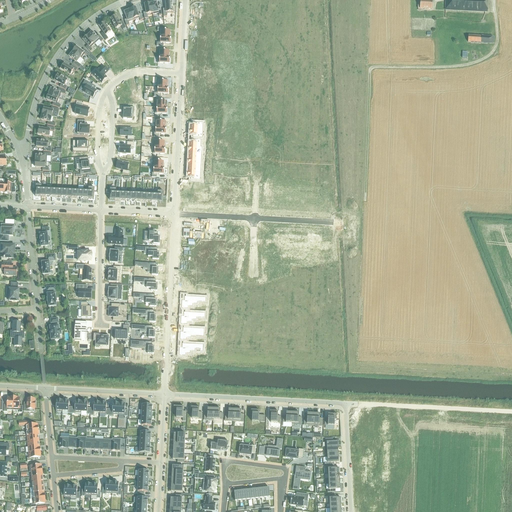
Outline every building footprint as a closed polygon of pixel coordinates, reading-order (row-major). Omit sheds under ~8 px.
[(166,9),(163,9),(164,17),(167,17),(167,14),(173,14),(172,9),(172,6),(172,0),(167,1),(167,2),(166,2),(166,9)] [(418,9),(432,9),(432,0),(424,0),(420,0),(420,6),(418,6),(418,9)] [(445,0),(445,10),(487,12),(487,0),(445,0)] [(197,6),(196,13),(202,13),(202,16),(205,16),(206,10),(203,10),(204,2),(202,2),(202,1),(197,1),(197,6)] [(155,2),(150,3),(153,14),(153,15),(158,14),(159,16),(162,16),(161,9),(158,10),(156,3),(155,3),(155,2)] [(146,13),(143,13),(145,19),(148,19),(147,15),(153,14),(150,3),(146,4),(146,5),(145,6),(146,13)] [(208,10),(207,16),(210,17),(210,14),(216,15),(218,4),(214,3),(214,4),(212,3),(211,11),(208,10)] [(218,4),(216,15),(222,17),(221,19),(224,20),(225,16),(226,13),(223,13),(224,6),(222,5),(223,5),(218,4)] [(227,14),(226,20),(229,21),(229,18),(235,20),(238,9),(234,7),(234,8),(232,8),(230,15),(227,14)] [(134,8),(130,9),(134,21),(139,19),(140,21),(143,20),(141,14),(138,15),(136,8),(134,9),(134,8)] [(127,19),(124,20),(126,26),(130,25),(129,23),(134,21),(130,9),(126,11),(126,12),(124,12),(127,19)] [(238,9),(235,20),(240,22),(239,26),(242,27),(245,19),(242,18),(244,11),(242,11),(243,10),(238,9)] [(246,20),(244,26),(247,27),(248,26),(253,28),(256,21),(258,16),(254,14),(253,15),(252,14),(249,21),(246,20)] [(114,16),(110,19),(113,23),(116,29),(121,26),(123,30),(126,28),(122,21),(120,23),(116,16),(115,17),(114,16)] [(264,24),(261,30),(266,32),(265,35),(268,36),(271,30),(268,29),(271,23),(270,22),(270,21),(266,19),(263,24),(264,24)] [(101,25),(99,26),(103,32),(101,34),(105,41),(108,39),(106,35),(111,32),(107,27),(104,22),(100,25),(101,25)] [(272,31),(270,37),(272,38),(274,36),(279,39),(284,28),(280,26),(280,27),(278,26),(275,32),(272,31)] [(158,28),(157,32),(159,32),(159,37),(171,38),(171,33),(170,33),(170,32),(168,31),(165,31),(165,29),(165,28),(161,28),(158,28)] [(284,28),(279,39),(284,41),(282,44),(285,45),(288,40),(286,38),(289,32),(288,31),(288,30),(284,28)] [(90,33),(87,35),(95,44),(99,40),(101,42),(103,40),(99,35),(97,37),(92,32),(91,33),(90,33)] [(84,39),(83,40),(88,45),(86,47),(90,52),(92,50),(91,48),(95,44),(87,35),(84,38),(84,39)] [(290,40),(286,46),(289,47),(291,45),(295,48),(302,38),(298,36),(297,37),(296,36),(292,42),(290,40)] [(468,42),(493,44),(494,37),(468,36),(468,42)] [(157,43),(157,47),(163,47),(163,45),(163,44),(171,44),(171,41),(171,38),(159,37),(159,43),(157,43)] [(302,38),(295,48),(300,51),(299,53),(302,55),(305,50),(302,48),(306,42),(305,41),(305,40),(302,38)] [(75,48),(72,51),(80,58),(81,59),(85,54),(88,57),(90,54),(84,49),(82,52),(76,47),(75,49),(75,48)] [(134,50),(134,58),(135,58),(135,63),(141,64),(142,54),(145,54),(145,47),(142,47),(141,51),(134,50)] [(306,51),(303,56),(306,58),(307,56),(312,59),(315,54),(316,54),(319,49),(315,47),(314,47),(313,47),(309,53),(306,51)] [(70,55),(69,57),(75,61),(73,64),(79,68),(81,66),(77,62),(80,58),(72,51),(69,55),(70,55)] [(117,56),(112,57),(115,70),(123,68),(122,63),(125,62),(122,51),(116,53),(117,56)] [(194,62),(194,66),(197,66),(196,69),(206,70),(206,62),(194,62)] [(63,65),(60,69),(65,72),(70,75),(73,70),(76,72),(78,69),(72,65),(70,68),(64,64),(63,66),(63,65)] [(99,69),(93,75),(101,84),(107,78),(104,75),(108,71),(104,67),(100,71),(99,69)] [(57,75),(55,79),(56,79),(55,81),(61,84),(60,87),(65,90),(67,87),(65,86),(67,80),(62,77),(57,75)] [(157,82),(156,88),(168,88),(168,84),(168,82),(165,82),(162,82),(162,80),(162,79),(160,79),(157,78),(157,82)] [(85,81),(81,87),(85,89),(83,92),(93,98),(97,91),(90,87),(92,85),(85,81)] [(135,81),(135,86),(139,86),(138,95),(143,95),(143,82),(135,81)] [(154,93),(154,97),(161,98),(161,94),(168,95),(168,88),(156,88),(156,93),(154,93)] [(50,90),(48,94),(59,98),(61,93),(65,95),(66,92),(59,89),(58,91),(51,89),(50,90)] [(48,94),(46,98),(47,98),(47,100),(53,103),(52,105),(60,108),(61,105),(57,104),(59,98),(48,94)] [(77,106),(75,114),(87,117),(90,109),(82,107),(83,104),(77,102),(76,106),(77,106)] [(43,110),(42,114),(52,117),(53,117),(55,112),(58,113),(59,109),(52,107),(51,110),(44,109),(44,110),(43,110)] [(123,107),(122,112),(123,112),(123,119),(131,120),(132,114),(134,114),(134,107),(123,107)] [(191,113),(191,117),(194,117),(194,121),(203,121),(204,114),(191,113)] [(42,114),(41,118),(41,119),(41,120),(48,122),(47,125),(55,127),(56,124),(50,122),(52,117),(42,114)] [(155,119),(154,128),(166,128),(166,124),(166,122),(162,122),(160,122),(160,121),(160,119),(155,119)] [(78,122),(77,134),(81,134),(84,134),(84,135),(89,136),(89,131),(90,131),(90,130),(89,130),(89,126),(86,126),(86,121),(78,121),(78,122)] [(38,130),(37,135),(43,136),(43,135),(49,136),(50,131),(54,131),(55,128),(47,127),(46,130),(39,128),(39,130),(38,130)] [(121,128),(120,136),(127,136),(127,140),(134,140),(134,136),(132,136),(132,129),(121,128)] [(154,128),(154,138),(159,138),(159,134),(163,135),(166,135),(166,132),(166,128),(154,128)] [(190,130),(190,134),(193,135),(193,138),(202,138),(203,131),(190,130)] [(37,141),(36,145),(37,146),(37,147),(44,148),(43,151),(51,152),(52,149),(48,148),(48,142),(42,142),(42,141),(37,141)] [(78,141),(73,141),(73,146),(77,146),(77,153),(88,153),(88,149),(89,149),(89,143),(88,143),(87,143),(78,142),(78,141)] [(120,146),(119,154),(123,154),(123,155),(126,155),(126,154),(131,154),(131,147),(134,147),(134,143),(127,142),(127,146),(120,146)] [(35,157),(35,162),(47,162),(47,156),(51,157),(51,153),(43,153),(43,156),(36,156),(36,157),(35,157)] [(87,158),(76,159),(77,164),(79,164),(80,171),(80,174),(92,175),(91,169),(90,169),(89,162),(88,162),(88,158),(87,158)] [(153,159),(152,168),(164,169),(164,168),(164,164),(164,162),(158,162),(158,159),(153,159)] [(118,161),(116,169),(121,170),(123,170),(122,174),(129,175),(130,172),(127,171),(129,164),(118,161)] [(35,162),(35,166),(35,168),(43,168),(42,171),(49,171),(49,168),(46,168),(47,162),(35,162)] [(152,168),(152,178),(157,178),(157,174),(164,175),(164,172),(164,169),(152,168)] [(188,173),(188,176),(188,177),(191,177),(191,180),(200,180),(201,173),(188,172),(188,173)] [(5,183),(4,192),(4,194),(9,194),(9,193),(12,193),(15,193),(16,184),(5,183)] [(441,208),(441,218),(450,218),(450,213),(447,213),(447,209),(441,208)] [(13,236),(13,229),(14,229),(15,225),(2,224),(1,230),(0,229),(0,241),(9,242),(9,236),(13,236)] [(43,234),(40,234),(41,247),(49,246),(48,242),(50,242),(50,237),(48,237),(47,231),(49,231),(49,227),(42,228),(43,232),(43,234)] [(145,233),(145,239),(148,239),(149,239),(149,240),(149,241),(152,242),(153,242),(154,242),(153,244),(157,244),(158,245),(159,237),(158,237),(158,233),(154,232),(154,230),(149,230),(149,232),(145,232),(145,233)] [(89,231),(80,231),(80,243),(89,243),(89,238),(89,235),(89,231)] [(109,236),(109,245),(123,245),(123,237),(122,237),(123,231),(115,231),(115,236),(109,236)] [(185,238),(185,246),(186,246),(188,246),(191,246),(191,244),(192,244),(196,244),(196,242),(196,241),(197,241),(200,242),(201,236),(201,235),(196,235),(196,233),(192,232),(191,234),(188,234),(188,235),(188,238),(187,238),(185,238)] [(226,236),(225,247),(232,247),(232,243),(238,244),(238,237),(232,237),(232,236),(226,236)] [(276,240),(269,240),(270,246),(276,246),(276,249),(282,249),(282,238),(276,238),(276,240)] [(15,251),(15,246),(1,245),(1,250),(4,250),(4,253),(1,253),(1,258),(4,258),(5,258),(13,259),(13,251),(15,251)] [(136,247),(136,252),(144,252),(144,253),(144,254),(147,255),(148,255),(148,257),(152,257),(153,257),(153,258),(153,260),(156,260),(158,260),(158,253),(157,252),(157,248),(136,247)] [(109,258),(109,259),(110,259),(110,263),(109,263),(110,263),(118,264),(121,264),(122,256),(118,256),(119,252),(122,252),(122,248),(114,248),(114,251),(111,251),(110,251),(110,255),(110,256),(110,258),(109,258)] [(224,249),(223,254),(225,254),(224,259),(238,260),(238,254),(233,253),(233,250),(224,249)] [(184,254),(184,262),(185,262),(187,262),(190,262),(190,260),(190,259),(191,259),(195,260),(195,258),(195,257),(196,257),(199,257),(200,255),(208,255),(208,251),(187,250),(187,254),(186,254),(184,254)] [(82,253),(78,253),(78,262),(91,262),(91,260),(92,260),(92,255),(91,255),(91,253),(87,253),(87,252),(82,252),(82,253)] [(275,256),(269,256),(270,262),(283,261),(283,256),(284,256),(284,252),(275,252),(275,256)] [(42,267),(42,270),(43,275),(51,274),(50,271),(52,270),(53,270),(53,267),(52,266),(50,266),(49,262),(56,261),(55,254),(46,255),(47,262),(42,262),(42,267)] [(223,264),(223,268),(232,269),(232,265),(238,266),(238,260),(224,259),(224,264),(223,264)] [(270,262),(270,268),(276,268),(276,271),(285,271),(285,267),(284,267),(283,261),(270,262)] [(135,263),(135,267),(143,268),(143,270),(146,270),(147,270),(147,271),(147,273),(151,273),(152,273),(152,274),(152,276),(155,276),(157,276),(157,268),(156,268),(156,264),(135,263)] [(5,276),(16,276),(17,268),(13,268),(12,267),(11,267),(11,264),(13,265),(13,264),(2,264),(2,270),(5,270),(5,276)] [(76,265),(76,270),(83,270),(83,276),(80,276),(80,280),(82,280),(82,281),(86,281),(91,282),(91,277),(91,275),(91,270),(85,269),(86,266),(76,265)] [(184,270),(183,277),(184,277),(186,277),(189,278),(189,276),(190,276),(190,275),(191,275),(194,275),(194,273),(195,273),(199,273),(199,271),(207,271),(207,267),(187,266),(186,266),(186,270),(185,270),(184,270)] [(109,278),(108,282),(117,283),(117,271),(120,271),(120,267),(113,267),(113,271),(109,270),(109,275),(109,278)] [(222,272),(221,276),(223,276),(222,281),(236,282),(236,276),(231,275),(231,272),(222,272)] [(277,278),(272,278),(272,284),(286,283),(285,278),(287,278),(286,274),(277,274),(277,278)] [(134,279),(134,283),(142,283),(142,284),(142,286),(145,286),(147,286),(146,287),(147,287),(147,288),(150,289),(151,289),(151,291),(154,291),(154,292),(156,292),(156,284),(155,284),(155,280),(134,279)] [(183,285),(182,293),(183,293),(185,293),(189,293),(189,291),(190,291),(193,291),(193,289),(194,289),(195,289),(195,288),(198,289),(198,287),(198,286),(206,287),(207,283),(186,281),(185,285),(184,285),(183,285)] [(221,286),(221,290),(230,291),(230,287),(236,288),(236,282),(222,281),(222,286),(221,286)] [(9,301),(19,302),(19,289),(18,289),(18,283),(11,283),(11,289),(7,289),(7,295),(9,295),(9,301)] [(272,284),(272,290),(278,290),(278,293),(287,293),(287,289),(286,289),(286,283),(272,284)] [(76,285),(76,293),(79,293),(79,298),(91,299),(91,290),(87,290),(87,289),(86,289),(86,286),(87,286),(76,285)] [(108,293),(108,295),(109,295),(108,300),(117,300),(118,289),(122,290),(122,285),(111,285),(110,289),(109,289),(109,290),(109,293),(108,293)] [(55,286),(47,287),(47,292),(48,292),(48,294),(47,294),(48,298),(47,298),(48,303),(49,307),(56,306),(56,302),(57,302),(56,298),(55,298),(55,293),(56,293),(55,286)] [(133,294),(133,299),(141,299),(141,300),(141,301),(145,302),(146,302),(146,304),(149,304),(150,304),(150,305),(150,307),(153,307),(155,307),(156,300),(154,300),(155,295),(154,295),(133,294)] [(222,294),(221,298),(223,298),(222,303),(236,304),(236,298),(231,297),(231,294),(222,294)] [(278,300),(272,300),(272,306),(286,306),(286,300),(287,300),(287,296),(278,297),(278,300)] [(182,301),(181,309),(183,309),(188,309),(188,306),(193,307),(193,304),(197,304),(197,302),(206,302),(206,298),(185,297),(184,301),(183,301),(182,301)] [(88,303),(81,303),(81,310),(82,310),(82,313),(81,313),(81,318),(91,318),(91,313),(91,307),(88,307),(88,303)] [(221,308),(221,312),(230,313),(230,309),(236,310),(236,304),(222,303),(222,308),(221,308)] [(109,308),(109,317),(113,317),(113,321),(121,321),(122,316),(118,316),(119,310),(126,310),(126,306),(120,306),(121,305),(112,304),(111,308),(109,308)] [(272,306),(272,312),(278,312),(279,315),(288,315),(287,311),(286,311),(286,306),(272,306)] [(133,310),(132,314),(140,315),(141,315),(140,317),(144,317),(145,317),(145,318),(145,320),(148,320),(149,320),(149,321),(149,323),(153,323),(154,323),(155,315),(153,315),(154,311),(153,311),(133,310)] [(181,317),(181,324),(182,324),(187,325),(187,322),(192,322),(192,320),(196,320),(197,318),(205,318),(205,314),(184,313),(184,317),(182,317),(181,317)] [(220,316),(219,325),(234,326),(235,320),(229,319),(229,316),(220,316)] [(51,327),(50,327),(51,340),(55,340),(55,341),(59,341),(59,340),(60,339),(59,335),(61,335),(61,330),(59,330),(59,326),(58,326),(58,323),(58,318),(50,319),(51,324),(51,327)] [(280,322),(274,322),(274,329),(289,328),(289,318),(280,318),(280,322)] [(14,322),(13,333),(11,332),(11,338),(15,338),(14,347),(22,347),(22,339),(23,339),(24,333),(23,333),(23,334),(20,334),(21,323),(14,322)] [(75,336),(74,340),(81,341),(83,341),(86,341),(86,340),(87,333),(88,330),(85,330),(85,327),(87,327),(87,323),(82,322),(76,322),(75,329),(75,332),(75,336)] [(115,331),(115,340),(123,340),(123,342),(128,342),(128,334),(129,334),(129,326),(123,326),(123,331),(115,331)] [(132,326),(131,330),(140,330),(140,331),(140,333),(143,333),(144,333),(144,334),(144,336),(147,336),(149,336),(148,336),(149,336),(149,338),(152,338),(152,339),(154,339),(154,331),(153,331),(153,327),(132,326)] [(180,332),(180,340),(181,340),(186,340),(186,338),(191,338),(191,336),(196,336),(196,333),(204,334),(204,329),(183,328),(183,333),(181,332),(180,332)] [(94,334),(93,341),(95,341),(95,347),(100,347),(100,346),(104,346),(108,346),(109,336),(108,336),(99,335),(99,334),(94,334)] [(211,334),(210,346),(220,346),(220,339),(217,339),(217,334),(211,334)] [(226,337),(225,352),(235,353),(235,344),(232,343),(232,337),(226,337)] [(290,342),(290,350),(300,350),(300,338),(294,337),(294,342),(290,342)] [(242,344),(242,353),(251,353),(252,338),(246,338),(246,344),(242,344)] [(259,339),(258,354),(268,354),(268,345),(265,345),(265,339),(259,339)] [(275,345),(274,354),(284,355),(285,340),(278,340),(278,345),(275,345)] [(131,341),(131,346),(139,346),(139,347),(139,348),(142,349),(143,349),(143,351),(147,351),(147,352),(148,352),(148,354),(151,354),(153,354),(153,347),(152,347),(152,342),(131,341)] [(179,348),(179,356),(180,356),(185,356),(186,354),(190,354),(190,351),(195,352),(195,349),(200,349),(200,352),(203,352),(203,345),(182,344),(182,348),(181,348),(179,348)] [(7,410),(13,410),(14,398),(10,397),(10,398),(8,398),(8,403),(7,405),(4,405),(4,412),(7,412),(7,410)] [(17,398),(14,398),(13,410),(19,411),(19,413),(22,413),(23,406),(19,406),(19,404),(20,398),(17,398)] [(28,399),(27,405),(24,405),(24,412),(34,412),(34,408),(35,408),(35,402),(35,399),(34,399),(34,398),(28,398),(28,399)] [(63,401),(62,412),(63,412),(63,411),(68,411),(68,414),(72,414),(72,407),(69,407),(69,401),(68,401),(64,401),(63,401)] [(72,407),(72,414),(75,414),(75,413),(81,413),(82,402),(80,402),(77,401),(77,402),(75,401),(75,408),(72,407)] [(82,402),(81,413),(81,412),(87,412),(87,415),(90,415),(90,416),(91,408),(88,408),(88,402),(86,402),(87,402),(83,402),(82,402)] [(91,408),(90,416),(94,416),(94,413),(99,413),(99,414),(100,414),(100,403),(99,403),(95,402),(95,403),(94,402),(94,408),(91,408)] [(100,403),(100,414),(106,414),(106,416),(109,416),(109,417),(109,409),(106,409),(107,403),(105,403),(101,403),(100,403)] [(109,409),(109,417),(112,417),(113,415),(118,415),(119,404),(118,404),(114,403),(114,404),(113,403),(112,409),(109,409)] [(119,404),(118,415),(124,415),(124,417),(128,417),(128,410),(125,410),(125,404),(124,404),(120,404),(119,404)] [(175,407),(175,412),(176,412),(176,418),(183,418),(183,421),(186,421),(186,416),(186,412),(183,412),(183,407),(175,407)] [(191,407),(191,413),(192,413),(192,415),(192,419),(202,419),(202,413),(199,412),(199,411),(199,408),(191,407)] [(204,413),(204,420),(213,421),(213,419),(214,409),(208,408),(207,413),(204,413)] [(214,409),(213,419),(223,420),(223,414),(220,414),(220,409),(214,409)] [(225,414),(225,421),(234,422),(235,410),(229,409),(228,414),(225,414)] [(235,410),(234,422),(244,422),(244,415),(241,415),(241,410),(235,410)] [(251,411),(251,416),(252,416),(252,422),(265,423),(265,416),(259,416),(259,411),(251,411)] [(270,412),(270,417),(271,417),(271,423),(280,423),(281,417),(278,417),(278,412),(270,412)] [(283,417),(283,423),(292,423),(293,413),(286,412),(286,417),(283,417)] [(292,423),(292,425),(301,425),(302,418),(299,418),(299,413),(293,413),(292,423)] [(304,418),(304,426),(313,426),(314,414),(308,413),(307,413),(307,418),(304,418)] [(314,414),(313,426),(322,427),(323,419),(320,419),(320,414),(314,414)] [(325,419),(325,426),(334,426),(335,421),(336,421),(336,415),(329,415),(329,414),(328,414),(328,419),(325,419)] [(141,429),(147,429),(148,426),(151,426),(151,425),(152,421),(151,421),(141,420),(141,429)] [(38,429),(38,426),(37,426),(37,424),(28,425),(28,421),(19,422),(19,424),(22,424),(22,426),(26,425),(27,431),(38,430),(38,429)] [(139,435),(139,437),(151,438),(151,434),(151,432),(147,432),(147,429),(141,429),(140,429),(139,435)] [(174,436),(174,439),(185,439),(185,431),(179,431),(179,434),(174,434),(174,436)] [(60,437),(60,448),(65,448),(68,448),(68,449),(69,449),(69,438),(60,437)] [(78,438),(77,449),(82,449),(86,449),(86,439),(86,437),(78,437),(78,438)] [(69,438),(69,449),(74,449),(77,449),(78,438),(77,438),(69,438)] [(86,439),(86,449),(91,450),(94,450),(95,439),(87,439),(86,439)] [(95,439),(94,450),(99,450),(103,450),(103,439),(95,439)] [(103,439),(103,450),(108,451),(111,451),(112,440),(103,439)] [(112,440),(111,451),(117,451),(120,451),(121,439),(112,439),(112,440)] [(277,448),(264,446),(264,447),(259,447),(258,456),(259,456),(259,455),(263,456),(263,452),(267,452),(267,456),(269,456),(269,457),(279,458),(280,449),(282,449),(283,440),(278,439),(277,448)] [(211,446),(210,451),(217,452),(217,451),(221,452),(221,450),(221,449),(223,450),(223,451),(228,452),(228,449),(227,449),(227,447),(228,447),(229,442),(226,442),(220,441),(218,441),(218,442),(217,445),(212,444),(212,446),(211,446)] [(9,444),(0,443),(0,455),(6,456),(6,451),(9,451),(9,444)] [(240,446),(239,455),(244,455),(247,456),(247,455),(251,456),(251,453),(255,454),(256,447),(252,446),(252,448),(240,446)] [(287,450),(285,458),(290,459),(293,460),(293,459),(298,460),(298,458),(303,459),(304,450),(299,449),(298,452),(287,450)] [(34,461),(34,458),(40,457),(40,455),(41,455),(40,451),(29,453),(29,458),(27,458),(27,461),(34,461)] [(173,456),(173,459),(177,460),(177,463),(184,463),(184,455),(173,454),(173,456)] [(205,455),(205,459),(206,459),(205,472),(214,473),(215,459),(213,459),(213,456),(205,455)] [(328,463),(325,463),(325,466),(326,466),(334,466),(334,463),(337,463),(339,463),(339,460),(339,457),(327,458),(328,463)] [(334,466),(326,466),(327,474),(328,474),(339,474),(339,472),(339,469),(334,469),(334,466)] [(294,476),(293,487),(298,487),(299,480),(300,478),(310,480),(311,472),(305,472),(306,468),(297,467),(296,476),(294,476)] [(201,475),(201,479),(204,479),(204,484),(207,484),(207,486),(206,488),(207,488),(206,492),(215,493),(215,488),(216,488),(217,481),(216,481),(216,480),(214,480),(214,476),(201,475)] [(103,488),(103,495),(106,495),(106,493),(112,494),(112,482),(111,482),(108,482),(106,482),(106,488),(103,488)] [(112,482),(112,494),(118,494),(118,495),(121,496),(121,489),(118,489),(119,483),(117,483),(114,482),(114,483),(112,482)] [(82,490),(82,496),(85,497),(85,495),(91,496),(92,484),(90,484),(87,484),(85,484),(85,490),(82,490)] [(92,484),(91,496),(97,496),(97,498),(100,499),(101,491),(98,491),(98,485),(97,485),(93,484),(93,485),(92,484)] [(329,490),(327,490),(327,493),(335,493),(335,490),(340,489),(340,487),(340,484),(329,485),(329,490)] [(71,486),(70,498),(76,498),(76,499),(80,499),(80,493),(77,493),(77,487),(76,487),(72,486),(72,487),(71,486)] [(138,492),(137,495),(144,495),(144,492),(148,492),(148,491),(148,487),(138,486),(138,492)] [(307,502),(308,495),(298,494),(298,497),(297,496),(297,497),(292,496),(291,505),(297,506),(297,507),(302,508),(302,507),(303,507),(304,501),(307,502)] [(137,498),(137,503),(147,504),(147,500),(147,498),(144,498),(144,495),(137,495),(137,498)] [(170,500),(170,503),(182,504),(182,496),(176,495),(175,498),(171,498),(171,500),(170,500)] [(336,495),(328,496),(328,504),(330,504),(341,503),(341,501),(341,498),(336,498),(336,495)] [(32,499),(33,504),(31,505),(31,508),(36,507),(36,504),(45,503),(45,502),(45,501),(45,498),(32,499)] [(204,503),(204,510),(215,511),(215,503),(211,503),(211,502),(212,502),(212,501),(211,501),(211,499),(212,499),(212,498),(206,498),(205,503),(204,503)]
